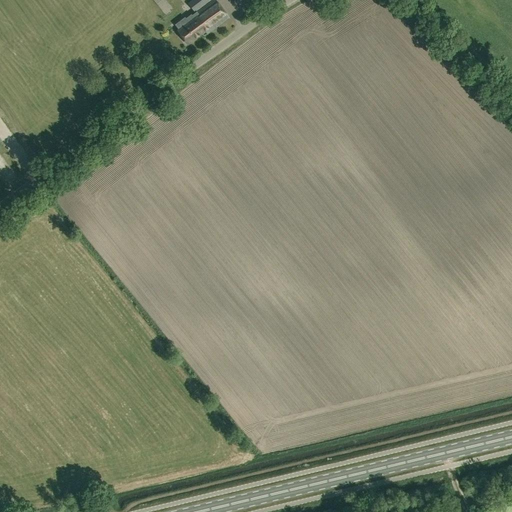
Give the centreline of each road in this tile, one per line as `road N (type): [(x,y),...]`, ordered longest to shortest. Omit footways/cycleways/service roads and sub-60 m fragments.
road 1 (unclassified): [(0,205),(291,0)]
road 2 (primary): [(212,511),(511,441)]
